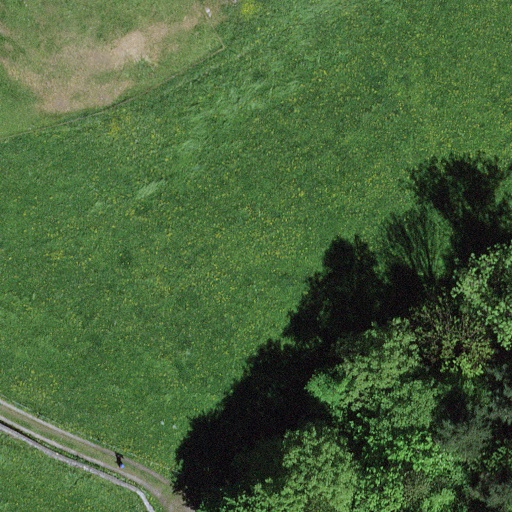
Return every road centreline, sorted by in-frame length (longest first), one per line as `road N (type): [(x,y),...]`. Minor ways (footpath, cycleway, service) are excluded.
road 1 (track): [(511,313),(267,492),(195,511)]
road 2 (track): [(0,410),(193,511)]
